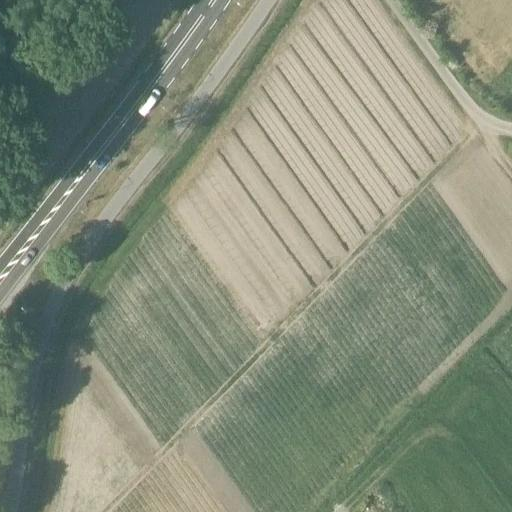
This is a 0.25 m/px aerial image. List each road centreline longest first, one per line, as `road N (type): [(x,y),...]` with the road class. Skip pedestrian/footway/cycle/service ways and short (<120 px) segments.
road 1 (secondary): [(0,281),(216,0)]
road 2 (track): [(501,511),(461,459),(432,440),(345,511)]
road 3 (track): [(511,172),(388,0)]
